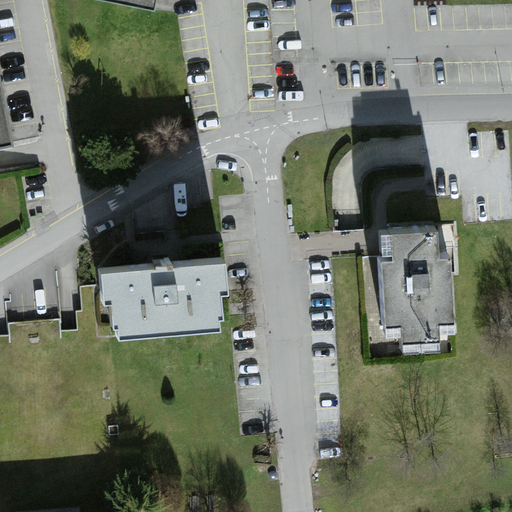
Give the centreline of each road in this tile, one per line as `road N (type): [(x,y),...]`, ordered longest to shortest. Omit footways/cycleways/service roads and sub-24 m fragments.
road 1 (residential): [(281,125),(311,511)]
road 2 (residential): [(281,125),(183,156),(0,266)]
road 3 (residential): [(511,108),(385,111),(281,125)]
